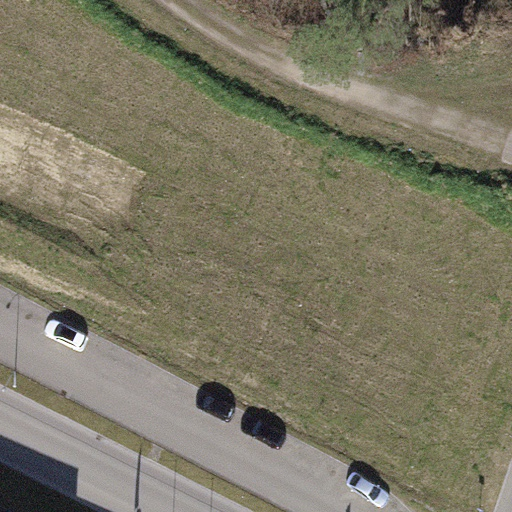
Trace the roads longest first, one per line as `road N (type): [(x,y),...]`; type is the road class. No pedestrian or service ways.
road 1 (track): [(511,147),(301,71),(175,0)]
road 2 (tertiary): [(175,511),(0,431)]
